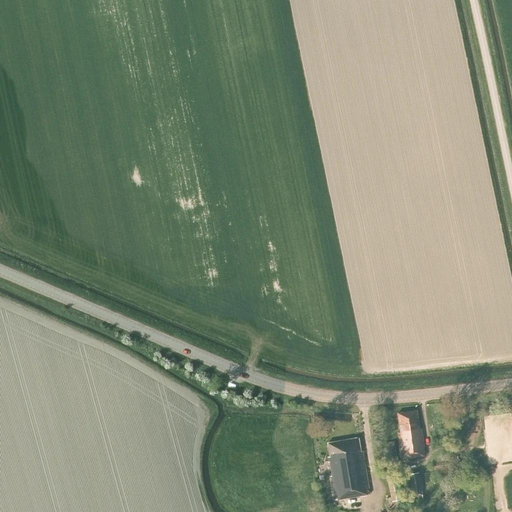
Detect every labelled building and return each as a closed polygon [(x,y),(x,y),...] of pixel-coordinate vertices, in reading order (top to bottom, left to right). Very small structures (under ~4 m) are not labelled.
[(419,429),(416,410),(397,413),(400,432),(398,433),(401,459),(408,458),(424,456),(420,429),(419,429)] [(361,452),(359,438),(327,443),(330,457),(328,457),(335,500),(370,494),(363,451),(361,452)] [(394,441),(393,441),(385,443),(387,456),(396,454),(394,441)] [(414,503),(423,501),(418,472),(409,474),(414,503)] [(392,500),(402,498),(396,474),(387,476),(392,500)]
